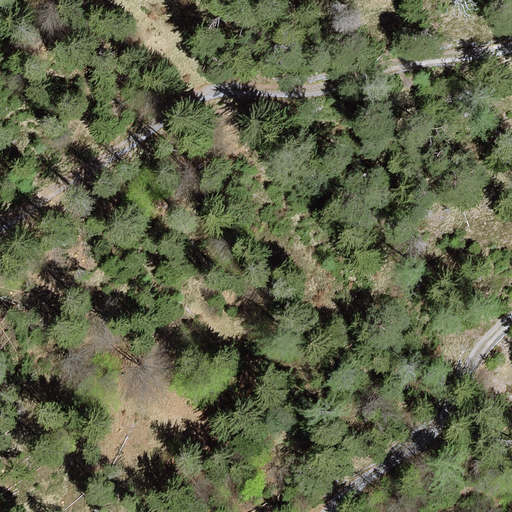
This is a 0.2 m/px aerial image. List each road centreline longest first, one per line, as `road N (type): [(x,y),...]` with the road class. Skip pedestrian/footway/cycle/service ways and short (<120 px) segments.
road 1 (track): [(511,47),(227,97),(0,225)]
road 2 (track): [(328,511),(443,423),(466,366),(511,327)]
